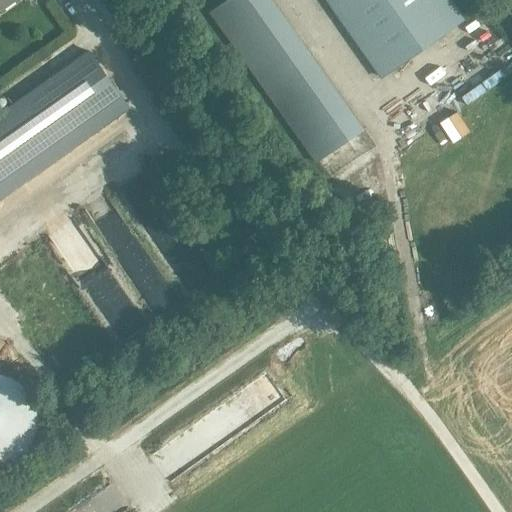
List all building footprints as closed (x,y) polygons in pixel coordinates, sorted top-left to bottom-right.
[(0,0),(0,9),(1,11),(16,0),(0,0)] [(261,83),(316,162),(363,129),(318,65),(307,50),(271,0),(228,0),(210,13),(261,83)] [(326,0),(381,78),(463,19),(449,0),(326,0)] [(89,52),(0,114),(0,195),(127,106),(89,52)] [(483,133),(493,129),(487,112),(477,116),(483,133)] [(511,142),(499,125),(488,132),(511,165),(511,142)] [(367,181),(374,169),(363,163),(356,175),(367,181)] [(51,234),(74,265),(92,252),(70,221),(51,234)] [(178,266),(171,270),(182,291),(200,282),(175,233),(164,239),(178,266)] [(37,249),(18,261),(64,333),(59,336),(68,350),(93,335),(56,276),(47,281),(39,269),(47,264),(37,249)] [(146,252),(120,268),(149,314),(174,299),(146,252)] [(11,334),(18,354),(33,349),(25,329),(11,334)] [(264,371),(218,402),(234,424),(279,394),(264,371)] [(0,466),(3,465),(8,464),(12,462),(17,460),(21,457),(24,454),(28,450),(31,447),(33,442),(34,440),(36,436),(38,431),(39,426),(39,422),(39,417),(38,412),(37,407),(35,403),(33,398),(31,394),(28,390),(25,387),(21,384),(17,381),(13,378),(8,377),(3,375),(0,374),(0,466)] [(212,405),(150,453),(169,477),(230,430),(212,405)]
